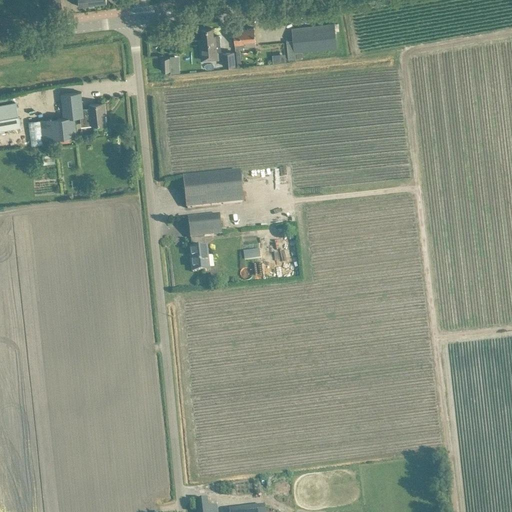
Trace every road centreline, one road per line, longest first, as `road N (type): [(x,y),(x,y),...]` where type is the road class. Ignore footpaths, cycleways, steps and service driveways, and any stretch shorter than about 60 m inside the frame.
road 1 (unclassified): [(185,511),(134,45),(138,20)]
road 2 (unclassified): [(0,39),(138,20)]
road 3 (unclassified): [(138,20),(260,0)]
